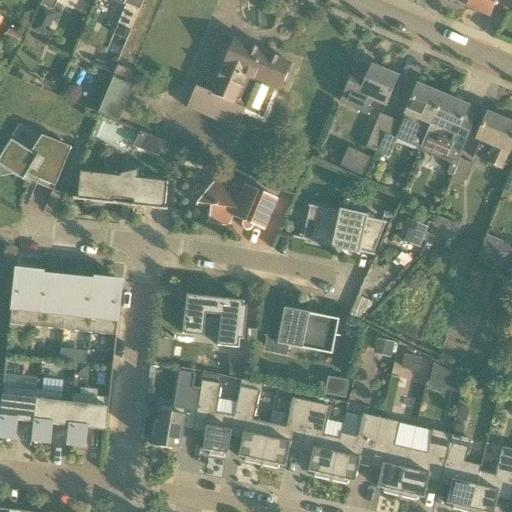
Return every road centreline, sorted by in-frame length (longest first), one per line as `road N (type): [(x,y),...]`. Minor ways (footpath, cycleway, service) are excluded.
road 1 (residential): [(118,486),(145,245)]
road 2 (residential): [(328,279),(145,245)]
road 3 (tertiary): [(511,66),(355,0)]
road 4 (unclassified): [(118,486),(257,511)]
